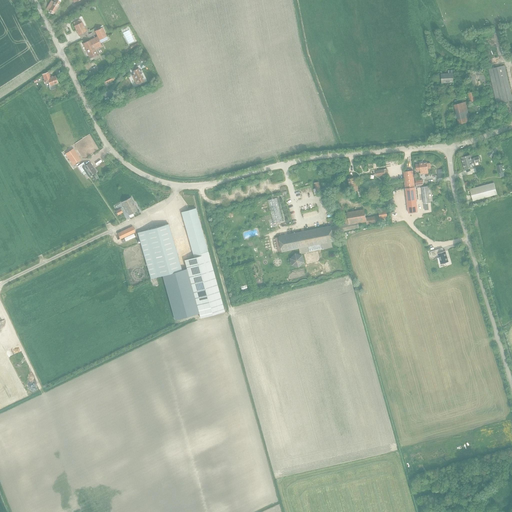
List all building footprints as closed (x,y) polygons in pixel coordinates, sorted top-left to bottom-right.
[(54,14),(61,2),(57,0),(56,0),(55,2),(52,1),(47,9),(50,10),(49,11),(54,14)] [(76,26),(80,35),(88,32),(83,22),(83,23),(81,20),(75,23),(76,26)] [(90,57),(91,58),(98,55),(95,50),(102,47),(101,44),(109,40),(107,37),(108,37),(104,28),(96,32),(99,38),(92,41),(91,40),(84,44),(89,55),(89,56),(89,57),(90,57)] [(497,104),(511,100),(511,98),(504,65),(489,69),(497,104)] [(137,85),(145,81),(139,66),(134,69),(134,70),(133,71),(134,74),(132,75),(137,85)] [(449,70),(449,73),(441,74),(442,83),(453,82),(452,70),(449,70)] [(50,85),(57,82),(55,76),(51,78),(48,72),(43,74),(46,83),(49,82),(50,85)] [(104,79),(106,84),(114,80),(111,76),(104,79)] [(459,124),(470,121),(465,102),(454,104),(459,124)] [(72,149),(65,154),(72,165),(79,160),(72,149)] [(469,155),(461,157),(464,169),(473,167),(472,163),(474,162),(475,162),(479,161),(478,156),(473,158),(471,159),(469,155)] [(84,162),(78,166),(80,169),(83,167),(89,176),(95,172),(92,167),(93,167),(90,162),(86,165),(84,162)] [(419,164),(415,164),(416,171),(420,170),(420,174),(425,174),(425,177),(429,176),(428,169),(431,168),(430,163),(427,163),(419,164)] [(375,170),(377,176),(386,175),(385,168),(375,170)] [(406,188),(415,187),(413,171),(404,172),(405,181),(406,188)] [(356,177),(352,178),(348,179),(350,192),(358,191),(356,177)] [(496,194),(493,182),(470,189),(473,201),(496,194)] [(415,187),(406,188),(409,212),(419,211),(415,187)] [(137,211),(136,208),(130,197),(121,202),(128,215),(137,211)] [(267,200),(273,223),(283,221),(277,198),(267,200)] [(224,311),(196,208),(181,212),(194,257),(184,260),(187,269),(199,313),(200,318),(224,311)] [(339,232),(352,229),(359,228),(358,223),(366,222),(367,225),(389,221),(387,210),(379,212),(380,216),(365,219),(364,209),(347,212),(347,213),(343,213),(344,224),(337,225),(339,232)] [(181,270),(168,224),(137,232),(151,279),(163,275),(181,270)] [(331,227),(331,226),(279,236),(280,237),(276,238),(278,251),(282,250),(282,251),(285,251),(299,248),(300,253),(332,246),(331,241),(334,241),(332,233),(339,232),(337,225),(331,227)] [(120,239),(135,232),(133,226),(117,233),(120,239)] [(442,263),(449,261),(445,250),(443,251),(442,248),(430,251),(432,256),(439,254),(442,263)] [(290,260),(292,267),(299,269),(304,263),(303,257),(296,255),(290,260)] [(199,313),(187,269),(181,270),(163,275),(175,320),(199,313)]
